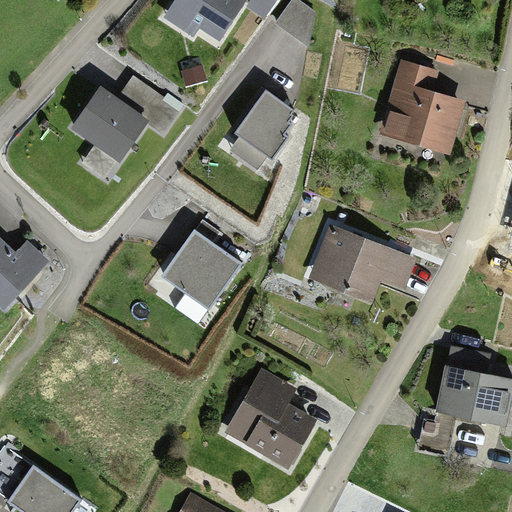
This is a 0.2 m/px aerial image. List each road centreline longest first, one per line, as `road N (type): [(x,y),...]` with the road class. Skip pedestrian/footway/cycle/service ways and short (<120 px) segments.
road 1 (residential): [(312,511),(465,243),(491,184),(511,80)]
road 2 (residential): [(272,29),(161,176),(87,258)]
road 3 (residential): [(111,0),(0,121)]
